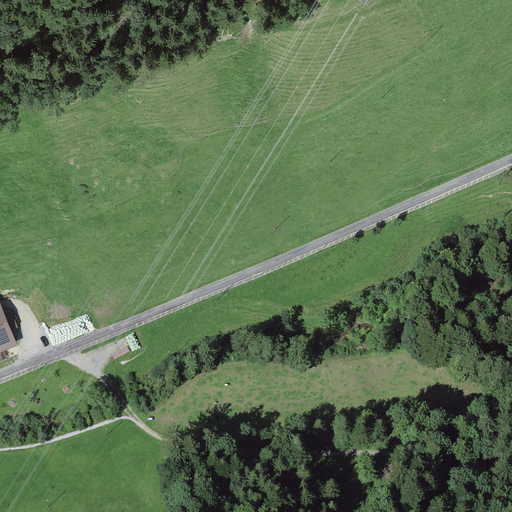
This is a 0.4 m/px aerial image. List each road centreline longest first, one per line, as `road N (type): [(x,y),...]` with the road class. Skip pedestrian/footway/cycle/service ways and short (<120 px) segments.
road 1 (unclassified): [(511,160),(0,376)]
road 2 (track): [(511,456),(247,451),(162,439),(131,418)]
